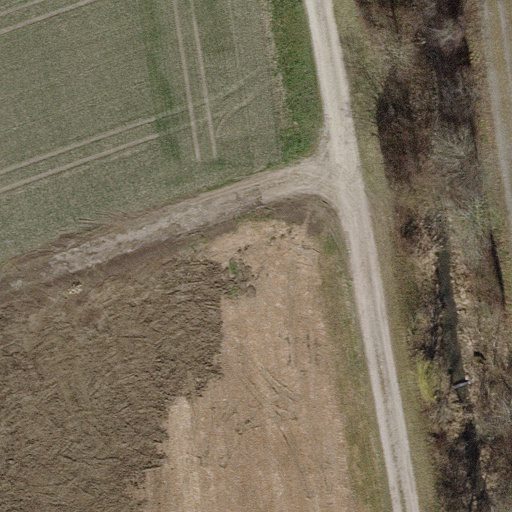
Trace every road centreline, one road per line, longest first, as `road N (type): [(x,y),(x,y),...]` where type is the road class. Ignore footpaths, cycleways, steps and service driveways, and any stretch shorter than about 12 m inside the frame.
road 1 (track): [(350,173),(0,298)]
road 2 (track): [(350,173),(406,511)]
road 3 (track): [(324,0),(350,173)]
road 4 (track): [(511,133),(491,0)]
